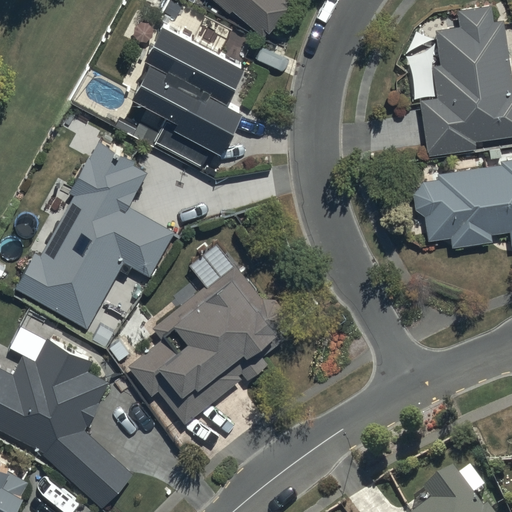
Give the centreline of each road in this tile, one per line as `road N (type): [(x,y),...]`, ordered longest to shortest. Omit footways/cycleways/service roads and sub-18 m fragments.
road 1 (residential): [(414,386),(327,214),(317,155),(327,55),(355,0)]
road 2 (residential): [(414,386),(232,511)]
